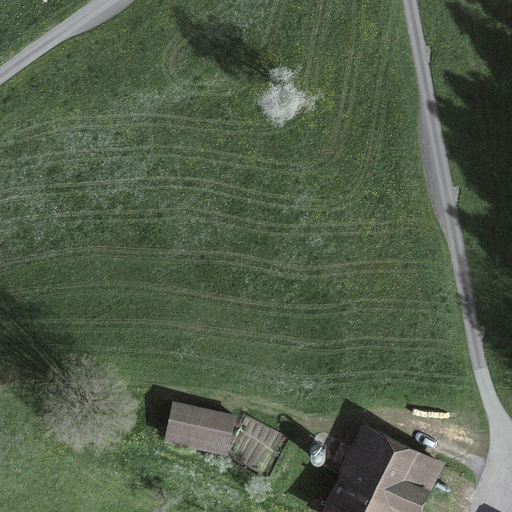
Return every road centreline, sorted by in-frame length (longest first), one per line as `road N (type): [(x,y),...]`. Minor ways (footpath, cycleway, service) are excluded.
road 1 (track): [(0,399),(169,392),(323,427),(366,410),(498,472)]
road 2 (unclassified): [(511,437),(494,414),(476,354),(408,0)]
road 3 (unclassified): [(105,0),(0,77)]
